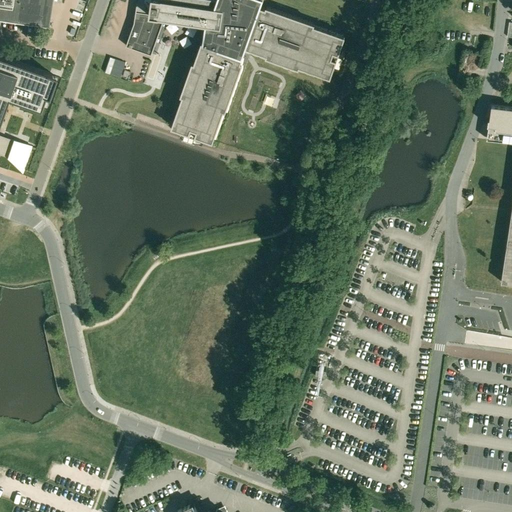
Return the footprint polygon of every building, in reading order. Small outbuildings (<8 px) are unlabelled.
[(0,0),(0,17),(48,25),(50,12),(51,0),(0,0)] [(137,0),(136,6),(134,22),(126,45),(151,54),(165,16),(206,22),(203,41),(202,40),(194,63),(192,62),(181,94),(183,95),(172,126),(213,140),(223,109),(225,110),(242,62),(240,62),(244,51),(246,46),(267,54),(266,56),(298,67),(299,65),(330,76),(344,36),(313,25),(314,23),(266,6),(266,8),(260,6),(262,0),(137,0)] [(0,153),(8,156),(21,170),(22,170),(31,145),(0,134),(0,115),(7,96),(21,101),(39,108),(39,107),(44,94),(47,95),(54,75),(49,73),(46,72),(0,55),(0,153)] [(104,71),(109,73),(120,77),(125,62),(110,56),(110,57),(104,71)] [(511,107),(492,104),(490,118),(488,118),(487,125),(489,125),(487,138),(511,142),(511,208),(505,256),(501,281),(511,282),(511,107)] [(221,511),(219,511),(216,511),(213,511),(212,510),(206,511),(197,511),(193,502),(178,510),(179,510),(180,511),(221,511)]
